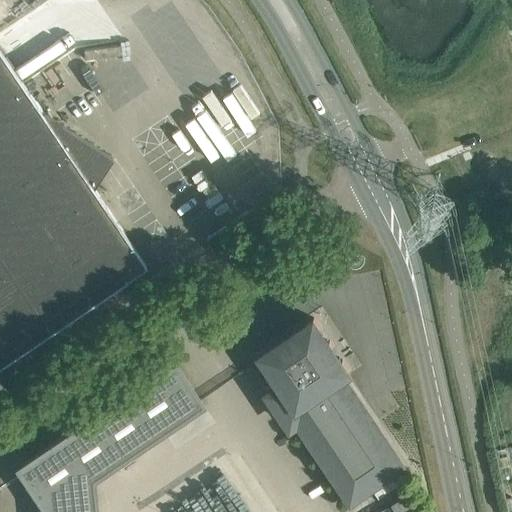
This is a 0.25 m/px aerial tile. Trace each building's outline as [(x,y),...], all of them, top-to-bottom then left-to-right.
[(0,361),(115,283),(113,281),(140,263),(122,236),(125,234),(92,186),(112,155),(61,123),(40,109),(0,49),(0,361)] [(107,305),(101,296),(87,305),(94,314),(107,305)] [(314,317),(263,352),(283,382),(281,383),(269,391),(281,409),(291,424),(299,419),(352,496),(377,479),(387,494),(407,481),(397,466),(400,464),(403,462),(342,373),(348,368),(342,359),(320,326),(314,317)] [(22,462),(20,473),(44,509),(44,511),(95,511),(91,478),(202,403),(173,360),(149,376),(136,384),(136,385),(63,435),(62,434),(49,443),(50,443),(22,462)] [(506,457),(496,459),(498,469),(508,466),(506,457)] [(430,511),(415,481),(359,508),(350,511),(430,511)]
